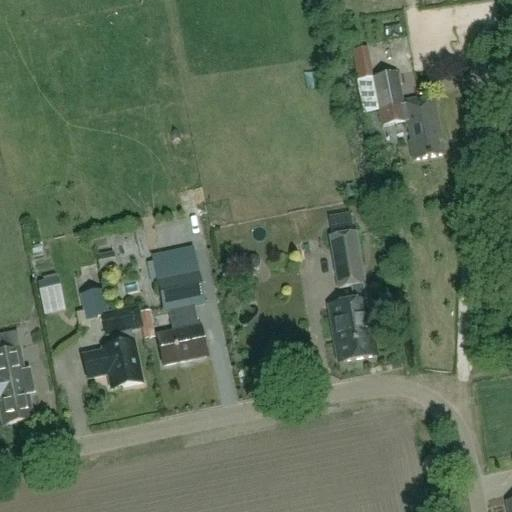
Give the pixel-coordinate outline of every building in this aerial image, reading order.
[(363,116),(379,113),(382,129),(394,126),(395,127),(406,125),(406,129),(409,129),(411,143),(409,143),(413,163),(445,157),(434,101),(403,107),(397,76),(357,84),(363,116)] [(339,340),(342,359),(343,365),(376,359),(366,303),(365,303),(362,287),(364,287),(355,236),(330,241),(339,291),(350,289),(353,305),(329,309),(334,341),(339,340)] [(153,264),(160,296),(164,314),(170,313),(175,335),(157,339),(163,369),(207,360),(201,330),(198,331),(194,309),(204,307),(194,256),(153,264)] [(102,294),(83,299),(88,320),(107,316),(102,294)] [(131,333),(141,331),(137,311),(102,318),(106,338),(116,336),(118,348),(102,351),(103,354),(82,358),(87,382),(108,378),(111,393),(142,386),(131,333)] [(0,412),(3,427),(34,421),(28,391),(32,391),(29,378),(25,379),(20,351),(11,353),(10,351),(4,353),(5,354),(0,355),(0,412)]
